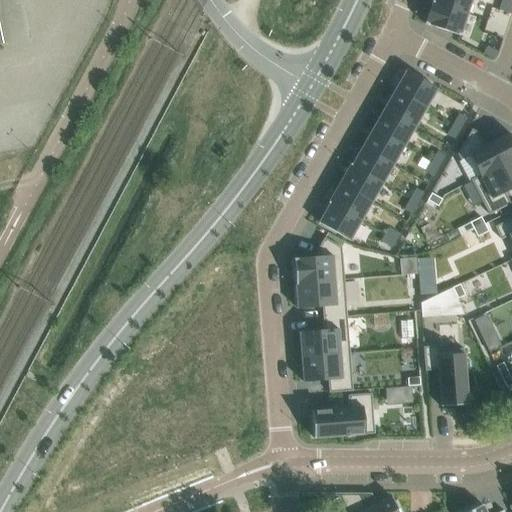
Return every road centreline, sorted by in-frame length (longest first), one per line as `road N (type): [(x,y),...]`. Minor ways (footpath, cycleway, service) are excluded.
road 1 (tertiary): [(310,85),(234,199),(100,353),(0,511)]
road 2 (residential): [(389,35),(272,246),(284,464)]
road 3 (unclassified): [(129,0),(13,225)]
road 4 (residential): [(284,464),(464,462),(511,448)]
road 5 (residential): [(511,99),(389,35)]
road 6 (unclassified): [(310,85),(256,52),(209,0)]
